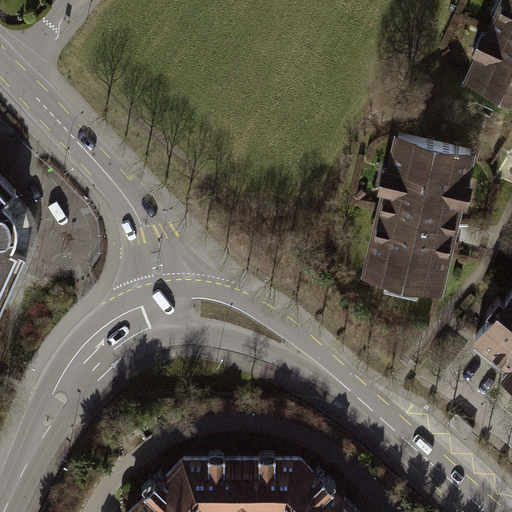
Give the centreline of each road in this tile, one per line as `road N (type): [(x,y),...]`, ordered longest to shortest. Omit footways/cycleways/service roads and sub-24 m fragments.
road 1 (secondary): [(165,305),(241,318),(290,344),(487,511)]
road 2 (residential): [(16,74),(135,209),(149,232),(165,305)]
road 3 (secondary): [(4,511),(78,364),(122,323),(165,305)]
